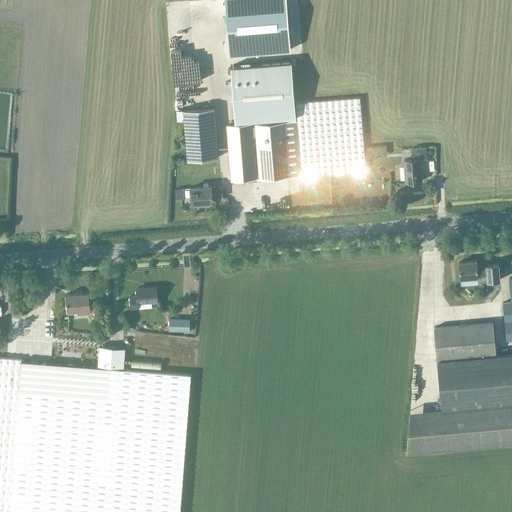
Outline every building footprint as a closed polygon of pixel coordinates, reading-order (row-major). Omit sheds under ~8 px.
[(225,0),(230,54),(291,49),(286,0),(225,0)] [(296,118),(291,62),(231,67),(236,123),(287,118),(288,121),(296,121),(296,118)] [(186,76),(172,77),(172,86),(187,86),(186,76)] [(302,174),(302,175),(366,170),(360,98),(296,103),(298,121),(302,174)] [(184,110),(187,161),(217,158),(213,108),(184,110)] [(302,174),(298,121),(296,121),(288,121),(256,124),(256,126),(253,127),(254,137),(257,136),(260,178),(302,174)] [(257,178),(254,137),(253,127),(253,124),(228,126),(232,180),(257,178)] [(405,161),(407,182),(423,180),(421,159),(427,159),(426,146),(412,148),(413,160),(405,161)] [(221,186),(211,187),(208,187),(208,183),(203,183),(203,187),(190,188),(190,189),(191,204),(212,203),(212,198),(222,197),(221,186)] [(477,261),(459,262),(461,285),(479,284),(479,282),(488,281),(500,280),(498,264),(486,265),(478,266),(477,261)] [(502,303),(505,341),(511,340),(511,277),(509,278),(510,302),(502,303)] [(131,308),(133,308),(139,307),(138,302),(152,301),(152,306),(160,306),(160,300),(158,300),(157,287),(137,288),(137,295),(130,296),(131,308)] [(79,310),(79,313),(91,312),(89,293),(67,295),(68,311),(79,310)] [(190,319),(170,318),(169,330),(190,331),(190,319)] [(410,412),(407,452),(511,442),(511,354),(507,355),(506,350),(495,351),(492,323),(435,328),(442,408),(410,411),(410,412)] [(127,332),(127,346),(134,347),(135,332),(127,332)] [(124,367),(124,366),(125,348),(100,346),(99,361),(98,365),(111,366),(118,367),(124,367)] [(164,372),(118,368),(118,367),(111,366),(111,368),(87,366),(22,361),(22,359),(0,357),(0,511),(180,511),(186,433),(191,374),(164,372)]
